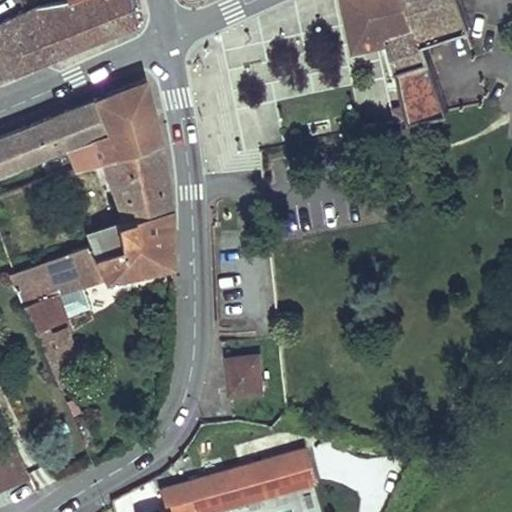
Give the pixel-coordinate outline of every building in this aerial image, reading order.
[(0,77),(6,75),(0,61),(11,57),(17,71),(141,21),(135,0),(66,0),(26,10),(19,13),(0,20),(0,77)] [(43,0),(21,0),(24,5),(26,10),(45,2),(43,0)] [(412,0),(346,0),(356,48),(381,42),(394,89),(405,87),(401,68),(433,57),(427,41),(412,0)] [(412,0),(427,41),(473,26),(463,0),(412,0)] [(16,7),(19,13),(26,10),(24,5),(16,7)] [(11,57),(0,61),(6,75),(17,71),(11,57)] [(433,57),(401,68),(405,87),(409,105),(412,117),(451,109),(433,57)] [(145,78),(97,98),(109,128),(64,147),(76,167),(104,158),(160,139),(145,78)] [(97,98),(0,137),(0,172),(64,147),(109,128),(97,98)] [(409,105),(396,107),(398,120),(412,117),(409,105)] [(160,139),(104,158),(124,215),(170,205),(160,139)] [(246,161),(260,164),(264,148),(250,144),(246,161)] [(13,271),(9,273),(47,361),(59,387),(68,383),(63,370),(48,336),(43,324),(64,316),(57,294),(105,278),(172,261),(170,205),(124,215),(116,217),(116,219),(86,231),(91,242),(13,271)] [(64,330),(48,336),(63,370),(78,363),(64,330)] [(260,353),(229,356),(233,393),(264,390),(260,353)] [(192,437),(183,446),(195,456),(206,444),(201,421),(192,437)] [(12,439),(0,444),(0,490),(31,477),(12,439)] [(160,473),(112,498),(113,505),(114,511),(197,511),(214,508),(214,511),(264,503),(266,473),(247,470),(206,476),(163,486),(160,473)]
